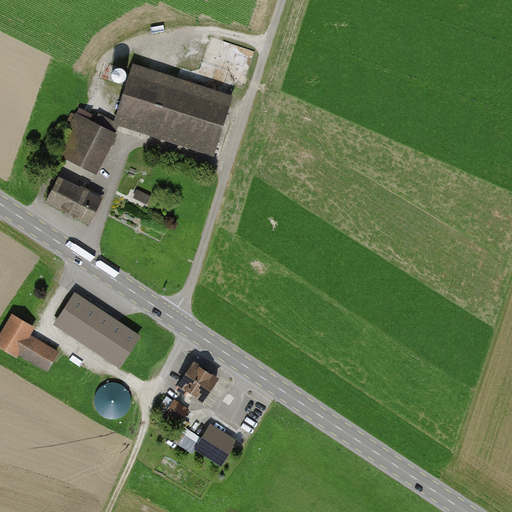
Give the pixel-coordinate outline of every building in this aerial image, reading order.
[(117,123),(213,154),(231,98),(135,67),(117,123)] [(97,173),(115,138),(77,118),(59,153),(97,173)] [(49,203),(88,225),(101,202),(62,180),(49,203)] [(141,182),(134,194),(148,202),(155,189),(141,182)] [(75,294),(53,326),(120,371),(141,338),(75,294)] [(0,343),(46,371),(57,354),(29,337),(33,331),(11,318),(0,336),(0,343)] [(205,403),(220,379),(195,363),(180,387),(205,403)] [(1,390),(106,452),(115,437),(10,375),(1,390)] [(131,415),(130,382),(97,384),(99,416),(131,415)] [(175,398),(171,405),(186,414),(190,407),(175,398)] [(222,466),(239,437),(211,419),(193,448),(222,466)]
